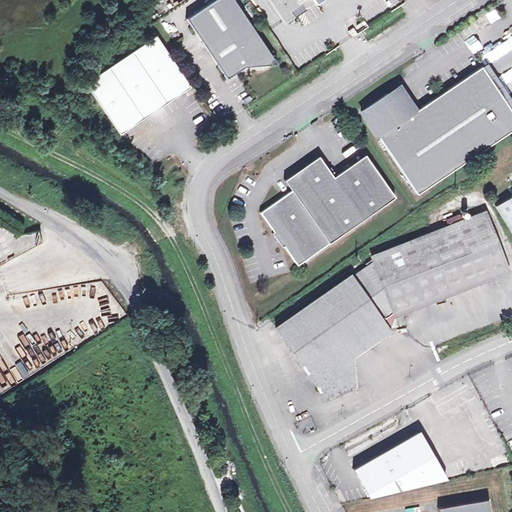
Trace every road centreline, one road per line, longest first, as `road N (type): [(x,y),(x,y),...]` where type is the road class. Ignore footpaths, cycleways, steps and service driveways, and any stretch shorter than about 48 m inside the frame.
road 1 (unclassified): [(294,459),(198,221),(197,191),(221,159),(460,0)]
road 2 (unclassified): [(222,511),(120,275),(92,247),(0,193)]
road 3 (unclassified): [(294,459),(511,339)]
